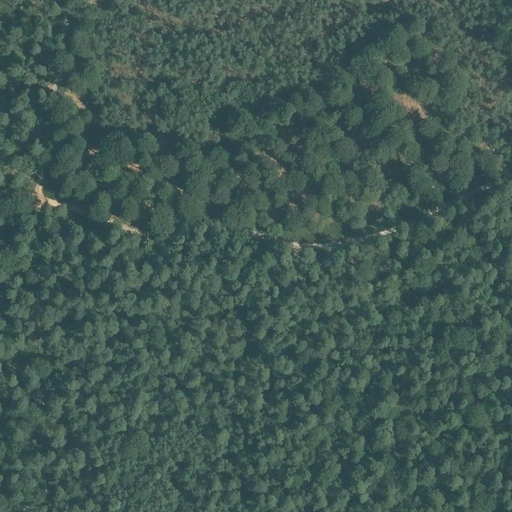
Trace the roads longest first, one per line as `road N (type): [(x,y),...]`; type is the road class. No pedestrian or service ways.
road 1 (track): [(511,170),(345,240),(303,245),(193,218),(133,234),(0,195)]
road 2 (track): [(41,511),(34,201),(69,0)]
